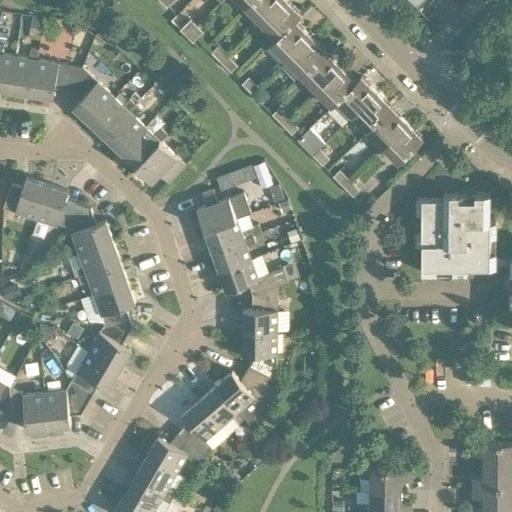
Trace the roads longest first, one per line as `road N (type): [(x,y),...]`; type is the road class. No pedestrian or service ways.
road 1 (residential): [(51,511),(80,500),(160,399),(189,335),(159,246),(98,174),(55,155),(0,153)]
road 2 (residential): [(400,406),(369,337),(362,255),(378,219),(467,129)]
